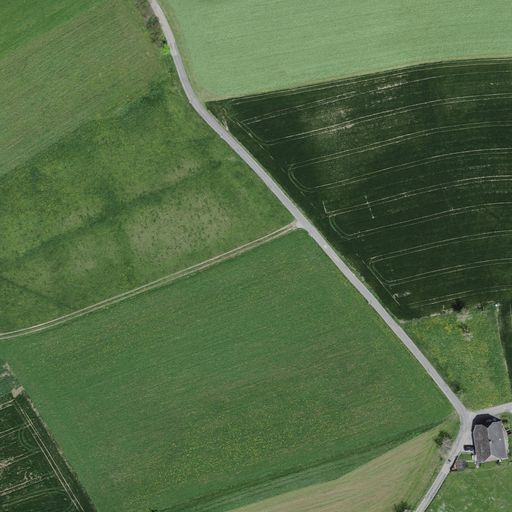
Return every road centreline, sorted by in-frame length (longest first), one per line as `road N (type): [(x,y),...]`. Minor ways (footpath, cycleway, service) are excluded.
road 1 (track): [(467,421),(199,107),(151,0)]
road 2 (track): [(305,222),(0,336)]
road 3 (track): [(511,405),(467,421),(419,511)]
